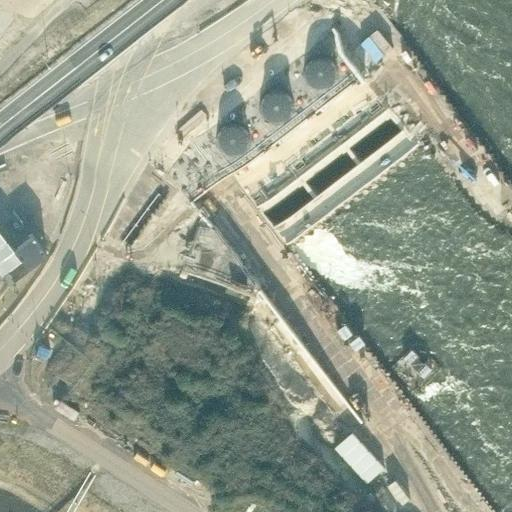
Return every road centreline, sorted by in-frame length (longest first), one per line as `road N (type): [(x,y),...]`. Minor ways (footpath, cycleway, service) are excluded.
road 1 (motorway): [(0,351),(283,0)]
road 2 (motorway): [(165,0),(0,127)]
